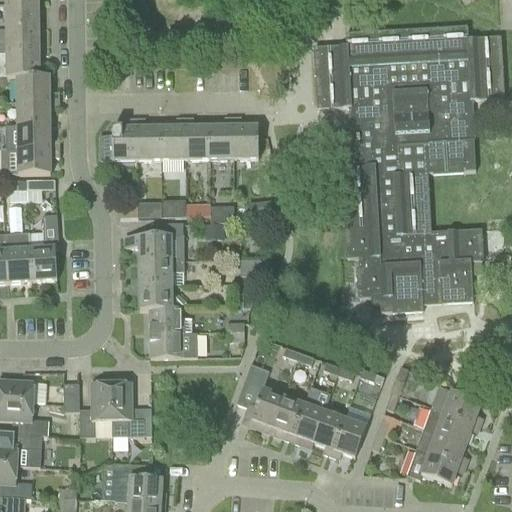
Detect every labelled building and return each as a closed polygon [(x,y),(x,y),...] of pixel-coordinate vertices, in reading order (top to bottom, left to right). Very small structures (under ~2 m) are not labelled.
[(5,0),(5,9),(37,8),(37,0),(5,0)] [(6,33),(37,33),(37,8),(5,9),(6,33)] [(6,58),(38,57),(37,33),(6,33),(6,58)] [(471,105),(479,105),(502,104),(498,41),(467,43),(467,33),(344,39),(345,50),(314,52),(317,114),(349,112),(349,131),(343,131),(345,171),(341,172),(346,264),(357,263),(358,272),(356,272),(358,304),(369,303),(370,318),(422,315),(421,291),(439,290),(440,307),(472,306),(470,267),(481,266),(479,234),(429,237),(426,179),(475,176),(471,105)] [(6,82),(38,81),(38,57),(6,58),(6,82)] [(58,97),(48,97),(48,81),(38,81),(6,82),(6,83),(14,83),(15,106),(58,106),(58,97)] [(48,115),(58,115),(58,106),(15,106),(15,131),(49,130),(48,115)] [(209,165),(233,164),(232,122),(223,122),(223,132),(208,132),(209,165)] [(257,132),(240,132),(240,122),(232,122),(233,164),(257,164),(257,132)] [(111,166),(136,165),(136,123),(127,123),(127,133),(111,134),(111,142),(99,142),(99,166),(111,166)] [(160,133),(144,133),(144,123),(136,123),(136,165),(160,165),(160,133)] [(160,165),(184,165),(184,123),(175,123),(175,133),(160,133),(160,165)] [(208,132),(192,133),(192,123),(184,123),(184,165),(209,165),(208,132)] [(15,131),(5,131),(5,154),(5,155),(59,155),(59,145),(49,145),(49,130),(15,131)] [(5,154),(0,154),(0,180),(5,180),(29,180),(49,179),(49,163),(59,163),(59,155),(5,155),(5,154)] [(25,195),(55,195),(54,185),(25,186),(25,194),(25,195)] [(25,195),(25,194),(25,186),(9,186),(9,195),(25,195)] [(173,206),(161,206),(161,207),(161,223),(173,223),(173,206)] [(194,209),(185,210),(185,223),(194,223),(194,209)] [(137,211),(117,212),(120,223),(137,223),(137,211)] [(210,228),(233,228),(233,211),(210,211),(210,228)] [(54,254),(58,254),(56,220),(41,221),(42,237),(28,238),(31,286),(56,285),(54,254)] [(150,241),(124,241),(124,253),(138,253),(138,266),(184,266),(183,255),(183,242),(182,242),(182,229),(157,229),(150,229),(150,241)] [(7,288),(31,286),(28,238),(4,240),(7,288)] [(267,265),(248,265),(247,265),(239,265),(239,282),(261,281),(267,265)] [(170,278),(184,277),(184,266),(138,266),(138,290),(171,290),(170,278)] [(181,313),(171,313),(171,290),(138,290),(139,314),(181,314),(181,313)] [(255,300),(243,300),(242,296),(233,297),(234,313),(250,313),(255,300)] [(181,314),(139,314),(139,315),(149,315),(149,338),(181,338),(190,338),(190,324),(181,324),(181,314)] [(243,337),(243,329),(243,328),(226,328),(227,337),(243,337)] [(243,337),(227,337),(227,340),(227,346),(243,346),(243,340),(243,337)] [(190,338),(181,338),(149,338),(149,363),(196,363),(196,338),(190,338)] [(296,366),(299,358),(284,352),(281,360),(296,366)] [(310,371),(313,363),(299,358),(296,366),(310,371)] [(337,380),(339,372),(325,367),(322,375),(337,380)] [(268,376),(263,374),(250,370),(235,409),(247,413),(243,422),(250,425),(248,430),(270,438),(283,403),(285,397),(281,396),(279,401),(262,395),(268,376)] [(351,386),(354,378),(339,372),(337,380),(351,386)] [(395,384),(390,399),(398,402),(403,387),(408,375),(400,372),(395,384)] [(374,387),(376,379),(362,374),(359,382),(374,387)] [(0,406),(32,408),(33,388),(0,385),(0,406)] [(91,414),(78,415),(79,417),(79,441),(79,443),(94,442),(94,430),(111,430),(110,388),(90,389),(91,414)] [(111,442),(131,442),(143,442),(143,414),(131,414),(130,388),(110,388),(111,430),(111,442)] [(79,417),(78,415),(78,389),(62,389),(63,417),(79,417)] [(438,392),(430,413),(478,431),(481,423),(476,421),(480,407),(438,392)] [(300,409),(302,403),(285,397),(283,403),(270,438),(290,446),(303,410),(300,409)] [(392,416),(398,402),(390,399),(385,413),(392,416)] [(303,410),(290,446),(310,453),(312,447),(324,417),(326,412),(305,404),(303,410)] [(31,425),(32,408),(0,406),(0,426),(19,427),(19,439),(13,439),(41,441),(41,440),(47,440),(48,426),(31,425)] [(427,422),(423,434),(465,449),(470,437),(476,439),(478,431),(430,413),(427,422)] [(331,461),(344,425),(324,417),(312,447),(325,452),(323,458),(331,461)] [(365,432),(364,432),(344,425),(331,461),(338,463),(340,458),(354,463),(365,432)] [(388,428),(381,425),(380,425),(375,439),(383,442),(388,445),(392,436),(386,433),(388,428)] [(461,462),(465,449),(423,434),(415,454),(428,458),(464,472),(467,464),(461,462)] [(0,470),(17,471),(39,472),(41,441),(13,439),(0,438),(0,470)] [(383,442),(375,439),(370,454),(378,457),(383,442)] [(464,472),(428,458),(415,454),(406,481),(419,485),(421,480),(450,491),(455,477),(461,479),(464,472)] [(151,471),(131,470),(114,469),(113,482),(116,482),(114,506),(165,509),(165,498),(160,498),(161,484),(150,483),(151,471)] [(16,488),(17,471),(0,470),(0,490),(3,490),(2,502),(0,502),(2,502),(30,504),(31,489),(16,488)] [(75,504),(76,495),(59,494),(58,503),(75,504)] [(23,511),(24,504),(2,502),(0,502),(0,511),(23,511)] [(74,511),(75,504),(58,503),(57,511),(74,511)]
